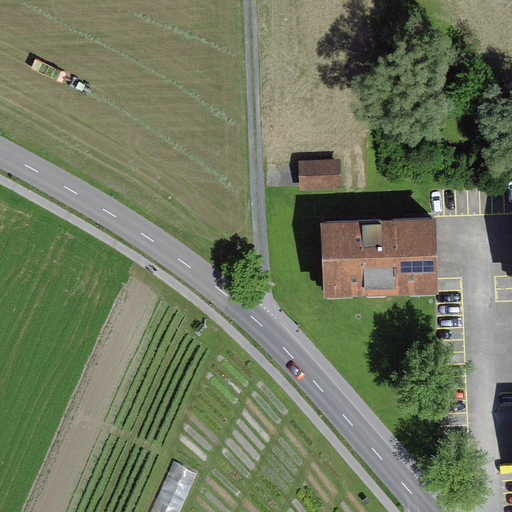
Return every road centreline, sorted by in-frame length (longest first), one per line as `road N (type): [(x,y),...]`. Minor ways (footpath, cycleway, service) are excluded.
road 1 (tertiary): [(0,152),(149,239),(233,300),(296,360),(426,511)]
road 2 (track): [(261,327),(250,0)]
